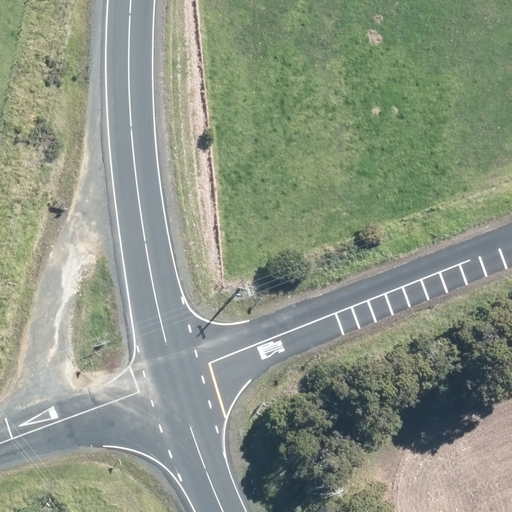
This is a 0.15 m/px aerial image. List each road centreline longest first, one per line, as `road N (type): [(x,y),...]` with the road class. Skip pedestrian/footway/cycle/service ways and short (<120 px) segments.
road 1 (tertiary): [(130,0),(134,172),(175,378)]
road 2 (unclassified): [(175,378),(511,245)]
road 3 (unclassified): [(0,444),(175,378)]
road 4 (tertiary): [(175,378),(222,511)]
